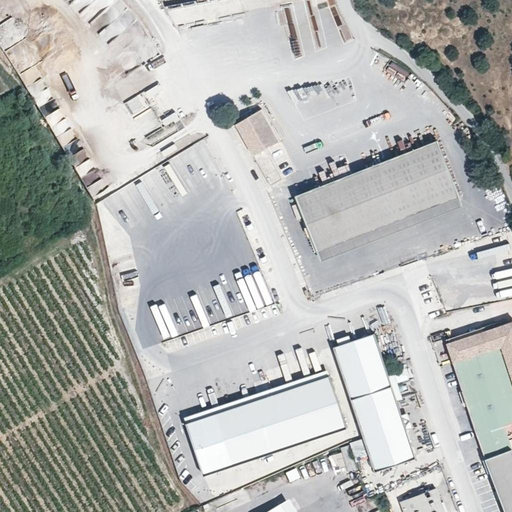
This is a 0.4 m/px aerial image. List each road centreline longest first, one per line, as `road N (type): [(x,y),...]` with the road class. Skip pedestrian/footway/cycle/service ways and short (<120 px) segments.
road 1 (unclassified): [(511,193),(423,76),(365,34),(343,0)]
road 2 (unknown): [(187,73),(131,76),(55,43)]
